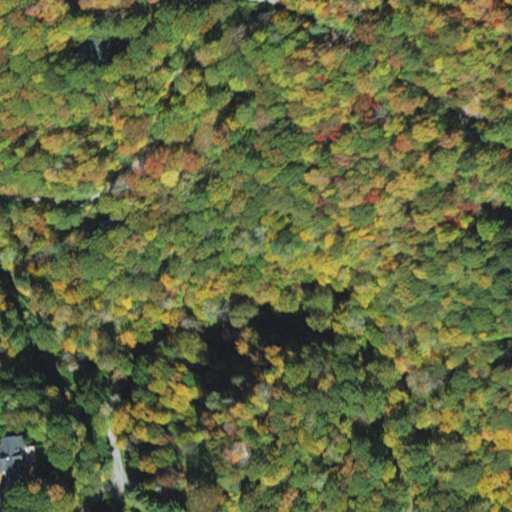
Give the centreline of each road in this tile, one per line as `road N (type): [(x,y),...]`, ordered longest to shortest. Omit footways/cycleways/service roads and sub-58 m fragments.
road 1 (residential): [(511,0),(371,16),(346,29),(279,22),(236,32),(202,53),(172,127),(107,190),(84,199),(0,197)]
road 2 (residential): [(107,190),(191,138),(251,88),(283,96),(323,135),(338,139),(353,137),(377,101),(404,80),(432,84),(473,113),(511,117)]
road 3 (residential): [(0,263),(41,304),(53,368),(97,413),(130,493),(158,511)]
road 4 (residential): [(84,0),(111,15),(176,0),(293,4),(346,29)]
